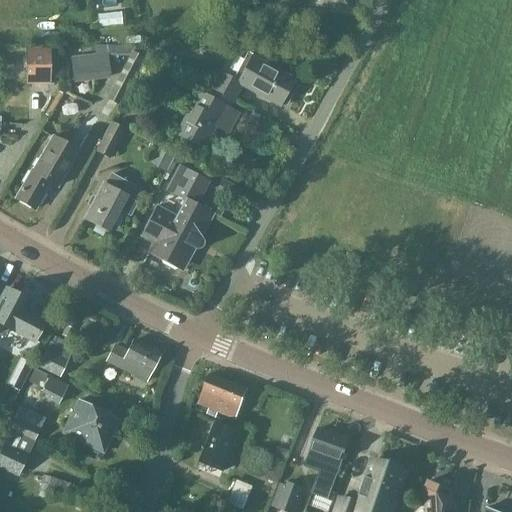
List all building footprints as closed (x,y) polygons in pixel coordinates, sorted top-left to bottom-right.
[(310,0),(309,7),(352,16),(355,0),(310,0)] [(135,36),(124,37),(125,45),(135,45),(135,36)] [(94,56),(71,59),(74,83),(108,79),(105,56),(104,47),(96,47),(93,47),(94,56)] [(25,49),(26,82),(47,82),(46,49),(25,49)] [(151,56),(165,63),(171,52),(169,51),(154,50),(151,56)] [(250,56),(236,82),(241,85),(240,86),(277,107),(278,104),(281,105),(283,105),(294,85),(294,83),(290,82),(292,79),(250,56)] [(241,85),(236,82),(217,72),(204,96),(197,92),(174,134),(201,149),(213,127),(226,134),(237,115),(227,110),(240,86),(241,85)] [(136,125),(131,107),(116,111),(121,129),(136,125)] [(94,153),(108,160),(123,131),(109,123),(94,153)] [(56,186),(77,150),(51,136),(32,170),(30,169),(14,199),(34,210),(49,182),(56,186)] [(161,150),(153,165),(164,171),(170,160),(172,156),(161,150)] [(155,208),(139,237),(152,244),(147,253),(158,259),(160,265),(172,271),(176,270),(177,269),(182,272),(193,251),(196,251),(198,250),(200,249),(201,247),(202,245),(201,242),(201,241),(199,239),(198,237),(210,215),(203,211),(194,206),(199,197),(207,183),(200,180),(177,167),(164,191),(183,201),(174,218),(155,208)] [(139,190),(123,182),(110,175),(105,186),(102,184),(84,219),(107,231),(117,211),(128,217),(136,202),(133,201),(139,190)] [(248,194),(220,179),(213,192),(241,207),(248,194)] [(5,290),(0,300),(0,335),(1,336),(6,328),(14,332),(35,342),(43,324),(21,314),(27,302),(5,290)] [(65,327),(61,336),(67,339),(71,330),(65,327)] [(104,361),(118,368),(145,381),(158,355),(156,354),(155,351),(150,349),(149,350),(132,341),(127,351),(112,344),(104,361)] [(36,367),(58,377),(70,353),(48,342),(36,367)] [(19,359),(6,386),(19,392),(32,365),(19,359)] [(34,370),(27,383),(40,389),(39,392),(46,396),(44,399),(56,405),(66,385),(47,376),(45,380),(44,379),(45,376),(34,370)] [(196,404),(235,419),(247,390),(208,374),(196,404)] [(89,380),(86,388),(99,394),(102,385),(89,380)] [(62,434),(63,435),(102,453),(118,420),(78,401),(62,434)] [(0,469),(16,477),(26,457),(33,441),(32,441),(36,432),(42,419),(34,415),(31,414),(17,407),(12,419),(7,430),(5,429),(0,440),(0,444),(1,445),(0,446),(0,469)] [(199,461),(223,471),(238,432),(214,423),(199,461)] [(317,429),(307,457),(322,462),(318,471),(317,474),(309,494),(325,500),(336,471),(347,441),(317,429)] [(58,440),(52,452),(59,455),(65,444),(58,440)] [(277,447),(272,459),(282,463),(287,451),(277,447)] [(392,511),(405,474),(404,473),(401,472),(402,470),(376,461),(375,464),(371,462),(366,478),(364,478),(358,496),(359,497),(357,503),(356,505),(338,499),(334,511),(392,511)] [(277,484),(283,467),(270,462),(263,479),(277,484)] [(222,502),(242,510),(252,488),(232,479),(222,502)] [(285,511),(294,511),(302,489),(286,483),(285,486),(279,484),(270,506),(274,508),(277,509),(285,511)] [(425,511),(453,511),(455,503),(454,502),(453,504),(447,501),(451,492),(438,487),(436,486),(433,486),(431,487),(429,490),(424,490),(425,511)]
